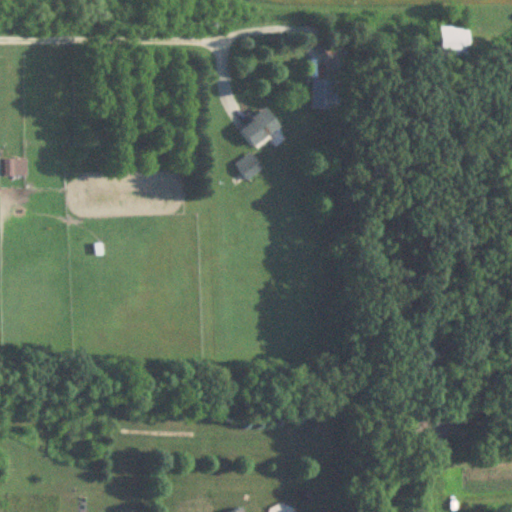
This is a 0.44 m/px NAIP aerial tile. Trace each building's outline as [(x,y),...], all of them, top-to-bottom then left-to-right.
[(468,57),(468,28),(436,28),(436,57),(468,57)] [(332,81),(310,81),(310,111),(332,111),(332,81)] [(255,149),(279,125),(263,109),(238,133),(255,149)] [(261,169),(249,153),(233,165),(245,181),(261,169)] [(0,159),(0,177),(24,177),(24,160),(0,159)] [(426,364),(438,357),(430,344),(418,351),(426,364)]
